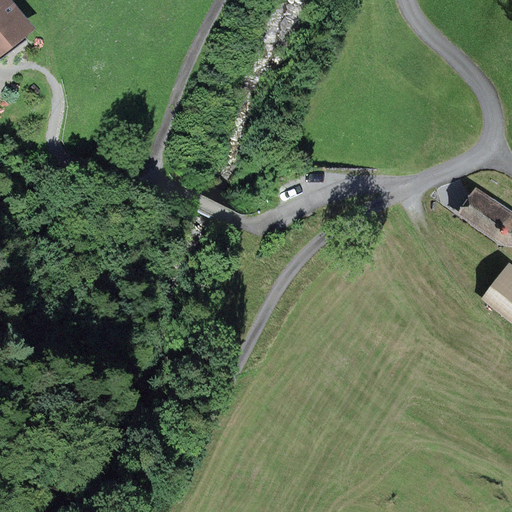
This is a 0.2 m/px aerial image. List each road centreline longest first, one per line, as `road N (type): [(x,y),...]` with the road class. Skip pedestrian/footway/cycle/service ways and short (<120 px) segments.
road 1 (track): [(412,184),(323,238),(291,270),(160,511)]
road 2 (track): [(412,184),(487,149),(494,124),(490,98),(410,0)]
road 3 (track): [(169,192),(254,225),(320,192),(412,184)]
road 4 (track): [(0,75),(14,67),(43,72),(55,96),(50,155),(169,192)]
road 5 (track): [(169,192),(155,161),(158,145),(219,0)]
road 6 (track): [(412,184),(421,227),(475,305)]
